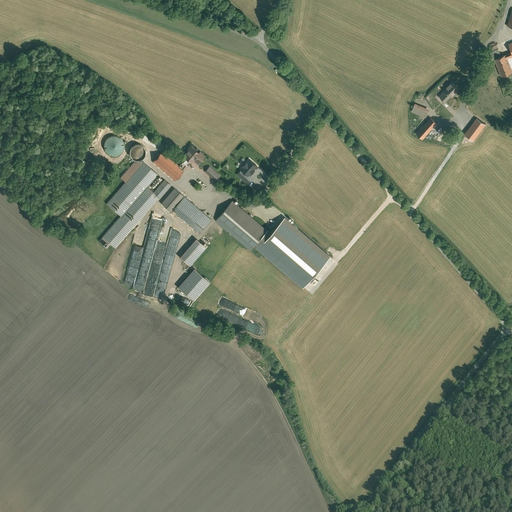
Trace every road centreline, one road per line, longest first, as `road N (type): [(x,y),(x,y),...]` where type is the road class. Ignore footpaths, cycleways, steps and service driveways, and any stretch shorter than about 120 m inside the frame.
road 1 (unclassified): [(261,36),(509,324)]
road 2 (unclassified): [(360,511),(509,324)]
